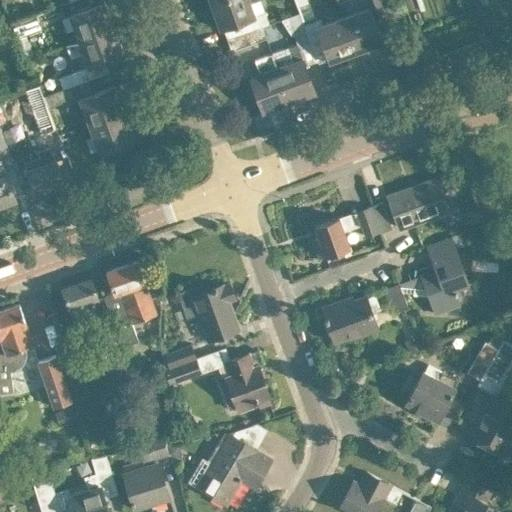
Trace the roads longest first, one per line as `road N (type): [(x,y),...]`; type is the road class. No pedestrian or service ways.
road 1 (tertiary): [(233,187),(473,98)]
road 2 (tertiary): [(0,274),(233,187)]
road 3 (residential): [(233,187),(167,0)]
road 4 (unclassified): [(317,420),(358,425),(441,467)]
road 5 (unclassified): [(317,420),(273,299)]
